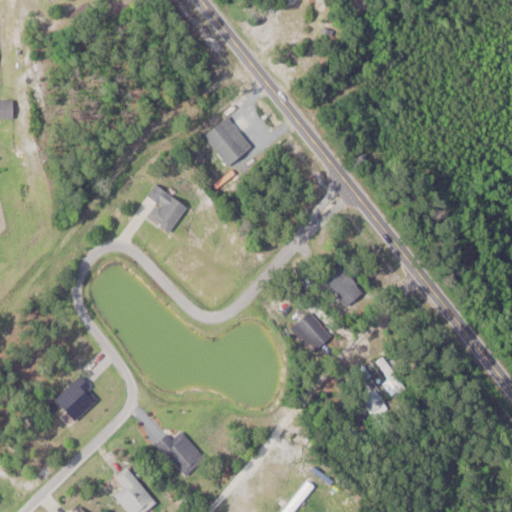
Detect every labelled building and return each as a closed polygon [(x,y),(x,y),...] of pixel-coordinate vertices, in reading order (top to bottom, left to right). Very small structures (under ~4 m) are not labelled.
[(15,99),(0,98),(0,117),(15,118),(15,99)] [(237,173),(251,162),(246,155),(256,147),(232,116),(207,134),(237,173)] [(172,230),(190,205),(158,183),(150,194),(161,203),(151,216),(172,230)] [(351,305),(367,289),(340,262),(325,278),(351,305)] [(293,326),(313,352),(334,337),(315,310),(293,326)] [(79,420),(103,395),(83,375),(59,399),(79,420)] [(170,433),(159,444),(190,475),(208,456),(183,431),(176,438),(170,433)] [(117,494),(131,511),(145,511),(159,502),(131,466),(118,475),(127,486),(117,494)]
